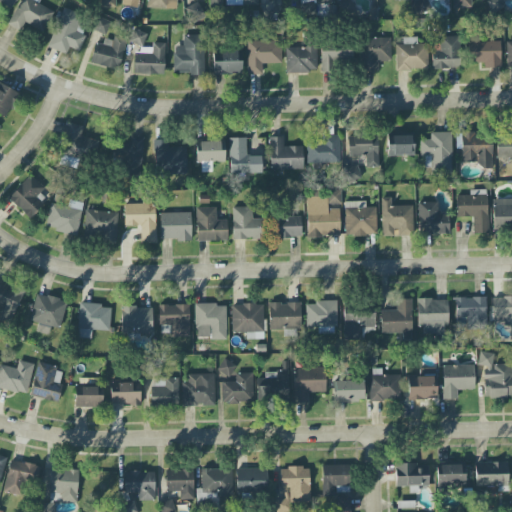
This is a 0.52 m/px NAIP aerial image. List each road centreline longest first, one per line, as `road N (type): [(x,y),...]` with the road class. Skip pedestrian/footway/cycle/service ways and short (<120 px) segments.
road 1 (residential): [(0,226),(82,273),(511,263)]
road 2 (residential): [(0,54),(62,87),(189,107),(511,99)]
road 3 (residential): [(0,424),(80,438),(511,429)]
